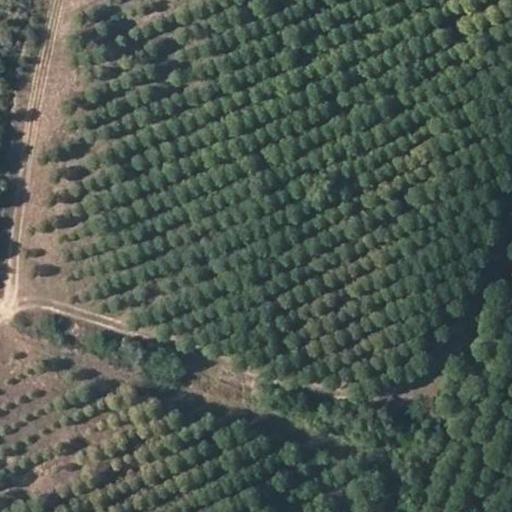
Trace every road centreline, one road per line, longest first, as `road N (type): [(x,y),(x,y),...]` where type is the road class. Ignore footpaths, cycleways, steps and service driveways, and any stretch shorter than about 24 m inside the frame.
road 1 (track): [(5,305),(44,300),(336,391),(385,386),(462,324),(511,176)]
road 2 (track): [(0,311),(54,0)]
